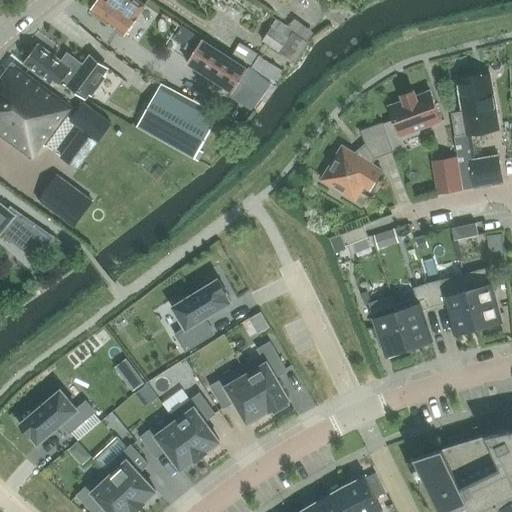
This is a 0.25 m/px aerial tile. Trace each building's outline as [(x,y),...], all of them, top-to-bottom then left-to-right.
[(102,0),(94,13),(127,34),(134,24),(138,16),(145,6),(135,0),(102,0)] [(277,20),(274,24),(275,25),(263,42),(296,64),(310,44),(293,32),(294,31),(277,20)] [(194,55),(188,64),(232,93),(230,96),(250,109),(252,110),(271,84),(249,67),(248,69),(203,40),(194,55)] [(54,84),(57,79),(87,101),(91,94),(94,96),(107,78),(104,76),(109,69),(90,55),(84,63),(70,52),(64,60),(40,43),(26,64),(54,84)] [(241,43),(233,55),(252,67),(259,56),(260,55),(241,43)] [(252,67),(276,83),(283,71),(259,56),(252,67)] [(43,144),(47,146),(74,108),(14,65),(0,84),(0,133),(33,158),(43,144)] [(490,74),(458,80),(463,111),(452,114),(456,137),(499,130),(490,74)] [(162,85),(138,127),(199,161),(203,153),(199,150),(219,115),(198,104),(162,85)] [(394,118),(383,122),(394,151),(402,148),(403,144),(401,137),(403,136),(402,135),(440,122),(442,122),(430,91),(428,91),(429,92),(416,96),(414,91),(402,95),(404,101),(391,105),(389,106),(394,118)] [(112,123),(84,104),(73,121),(100,140),(112,123)] [(342,146),(321,180),(355,201),(364,187),(370,190),(382,170),(372,164),(375,159),(394,152),(383,122),(361,131),(366,145),(355,154),(342,146)] [(98,141),(81,129),(68,149),(84,161),(98,141)] [(68,149),(61,157),(78,170),(84,161),(68,149)] [(500,157),(470,163),(474,186),(504,181),(500,157)] [(462,189),(457,159),(440,161),(445,192),(462,189)] [(393,163),(384,166),(391,182),(399,179),(393,163)] [(57,175),(38,201),(74,227),(93,202),(57,175)] [(0,203),(0,233),(15,216),(6,209),(0,203)] [(15,216),(0,233),(33,260),(53,236),(9,206),(6,209),(15,216)] [(372,233),(387,229),(384,217),(368,221),(372,233)] [(479,235),(476,223),(453,228),(455,240),(479,235)] [(364,225),(341,234),(346,245),(368,237),(364,225)] [(383,233),(374,236),(377,246),(387,243),(383,233)] [(340,235),(330,239),(335,249),(344,245),(340,235)] [(423,236),(416,238),(420,248),(427,246),(423,236)] [(487,268),(464,274),(478,327),(501,321),(487,268)] [(478,327),(464,274),(428,284),(434,306),(447,303),(455,333),(478,327)] [(215,313),(216,313),(216,312),(231,303),(226,294),(227,294),(219,280),(213,283),(211,280),(198,288),(200,291),(173,307),(186,328),(176,335),(186,351),(214,334),(205,319),(210,316),(211,315),(214,313),(215,313)] [(434,306),(428,284),(414,288),(417,297),(395,304),(392,295),(392,296),(409,348),(431,340),(422,311),(434,306)] [(369,303),(386,355),(409,348),(392,296),(369,303)] [(280,382),(279,381),(278,381),(276,378),(287,371),(270,343),(258,350),(262,357),(243,368),(268,411),(269,411),(270,412),(272,410),(274,414),(290,405),(287,401),(290,400),(282,387),(282,386),(281,386),(279,382),(280,382)] [(237,405),(237,406),(238,407),(240,410),(240,412),(241,411),(248,423),(268,411),(243,368),(212,386),(224,408),(235,402),(237,405)] [(141,376),(131,382),(136,390),(146,383),(141,376)] [(32,437),(38,444),(53,432),(54,432),(54,431),(57,429),(58,428),(62,424),(70,434),(95,412),(86,402),(77,410),(61,391),(21,425),(31,437),(32,437)] [(200,394),(191,401),(171,415),(170,416),(175,423),(176,422),(201,457),(208,452),(207,451),(220,442),(211,430),(212,430),(211,428),(210,429),(208,425),(208,424),(207,424),(205,422),(215,414),(200,394)] [(167,450),(169,453),(169,454),(169,455),(170,454),(172,458),(173,459),(181,470),(194,461),(195,462),(201,457),(176,422),(175,423),(157,435),(153,429),(142,437),(156,457),(167,450)] [(511,511),(511,429),(487,435),(469,440),(443,448),(415,458),(441,511),(444,511),(445,511),(444,511),(511,511)] [(140,509),(145,503),(145,502),(156,491),(147,481),(146,480),(143,477),(143,476),(142,476),(139,473),(148,465),(131,446),(105,471),(110,477),(140,509)] [(135,511),(139,508),(105,471),(78,496),(93,511),(97,511),(104,506),(107,509),(108,510),(110,511),(135,511)] [(376,498),(386,493),(376,474),(367,478),(376,498)] [(345,486),(358,511),(380,511),(383,511),(367,478),(366,476),(345,486)] [(358,511),(345,486),(325,498),(333,511),(358,511)] [(305,509),(307,511),(333,511),(325,498),(305,509)]
